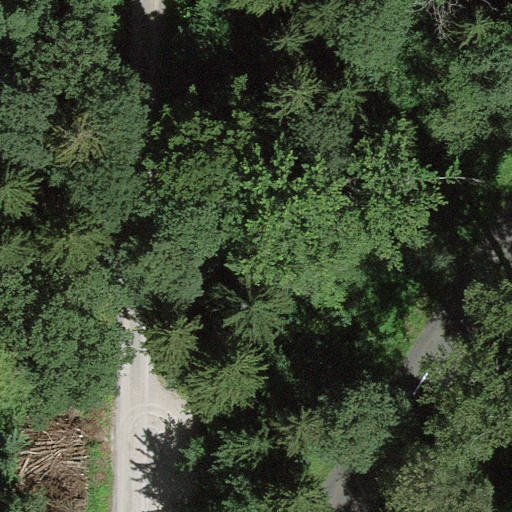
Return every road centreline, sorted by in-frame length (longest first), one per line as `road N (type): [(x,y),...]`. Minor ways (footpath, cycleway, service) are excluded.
road 1 (track): [(139,511),(146,0)]
road 2 (tertiary): [(339,511),(511,245)]
road 3 (track): [(140,254),(78,205),(0,172)]
